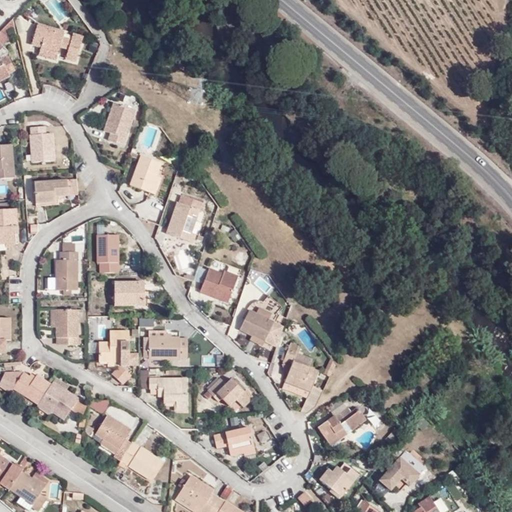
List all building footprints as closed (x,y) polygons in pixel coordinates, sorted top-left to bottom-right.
[(48,7),(64,18),(69,11),(54,0),(48,7)] [(13,30),(11,22),(1,33),(6,38),(13,30)] [(41,46),(40,49),(59,54),(60,46),(69,48),(66,59),(76,62),(83,37),(73,34),(71,40),(63,37),(64,32),(38,24),(32,44),(41,46)] [(6,38),(1,33),(0,33),(0,44),(3,47),(10,41),(6,38)] [(7,55),(8,52),(3,47),(0,44),(0,73),(7,70),(9,73),(15,69),(7,55)] [(38,56),(57,61),(59,54),(40,49),(38,56)] [(0,80),(11,76),(9,73),(7,70),(0,73),(0,80)] [(130,97),(135,102),(139,97),(137,94),(134,93),(130,97)] [(111,134),(109,141),(123,146),(135,110),(116,104),(111,120),(108,119),(105,132),(111,134)] [(45,127),(30,128),(33,163),(54,162),(53,134),(46,134),(45,127)] [(0,179),(14,178),(11,145),(0,145),(0,179)] [(142,156),(131,186),(150,193),(156,176),(161,163),(142,156)] [(155,195),(161,178),(156,176),(150,193),(155,195)] [(67,180),(35,183),(37,203),(55,202),(55,200),(59,199),(60,196),(68,196),(67,185),(67,180)] [(199,211),(202,211),(204,204),(182,196),(179,203),(178,202),(167,234),(192,243),(195,234),(191,233),(199,211)] [(0,239),(5,240),(5,244),(15,244),(15,235),(18,235),(16,209),(0,210),(0,239)] [(101,263),(101,273),(119,273),(118,235),(98,235),(98,263),(101,263)] [(60,260),(57,260),(57,278),(56,290),(76,291),(77,246),(67,246),(67,252),(61,252),(60,260)] [(209,269),(201,291),(214,297),(216,294),(229,300),(239,277),(225,271),(223,274),(209,269)] [(144,283),(115,283),(115,302),(132,302),(132,305),(144,305),(144,283)] [(214,297),(228,303),(229,300),(216,294),(214,297)] [(269,296),(263,303),(275,314),(281,308),(269,296)] [(271,315),(259,308),(257,314),(269,320),(271,315)] [(249,310),(240,329),(253,335),(265,341),(274,322),(269,320),(257,314),(249,310)] [(78,314),(78,311),(55,311),(56,328),(56,338),(58,338),(69,338),(69,343),(69,346),(78,345),(78,323),(78,314)] [(78,311),(78,314),(78,323),(87,323),(87,317),(87,311),(78,311)] [(0,340),(10,341),(10,319),(0,318),(0,340)] [(307,351),(317,345),(307,326),(297,331),(307,351)] [(108,362),(121,361),(122,366),(129,366),(129,353),(125,353),(122,353),(121,347),(126,347),(129,348),(129,331),(109,331),(109,343),(99,343),(99,362),(108,362)] [(250,341),(263,346),(265,341),(253,335),(250,341)] [(188,357),(188,338),(172,338),(149,338),(150,359),(179,359),(179,357),(188,357)] [(318,371),(309,368),(293,362),(296,354),(299,347),(291,344),(284,362),(285,362),(292,365),(289,373),(286,382),(310,392),(318,371)] [(312,361),(296,354),(293,362),(309,368),(312,361)] [(322,374),(329,377),(335,366),(330,359),(322,374)] [(287,373),(289,373),(292,365),(285,362),(282,363),(287,373)] [(13,374),(20,378),(24,373),(22,372),(5,373),(0,382),(0,384),(8,390),(10,386),(6,384),(13,374)] [(37,376),(34,380),(24,373),(20,378),(13,374),(6,384),(10,386),(38,406),(51,385),(37,376)] [(141,379),(141,389),(149,389),(149,379),(141,379)] [(187,411),(187,379),(149,379),(149,389),(158,389),(158,396),(164,396),(164,401),(176,401),(176,411),(187,411)] [(218,401),(222,398),(229,406),(237,399),(240,403),(247,396),(232,380),(227,384),(221,379),(208,391),(209,392),(205,395),(208,399),(212,395),(218,401)] [(66,391),(53,382),(51,385),(63,394),(66,391)] [(66,391),(63,394),(51,385),(38,406),(50,414),(52,411),(64,420),(71,410),(78,400),(66,391)] [(105,414),(110,402),(98,396),(93,409),(105,414)] [(82,417),(86,405),(78,400),(71,410),(82,417)] [(342,400),(329,409),(335,417),(348,408),(342,400)] [(335,417),(318,428),(330,444),(339,438),(340,440),(348,435),(365,422),(356,410),(352,413),(348,408),(335,417)] [(116,454),(114,457),(121,462),(132,445),(125,440),(131,430),(107,416),(95,434),(103,440),(119,450),(116,454)] [(256,453),(250,428),(215,436),(217,448),(229,445),(232,456),(245,453),(245,456),(256,453)] [(103,440),(101,444),(116,454),(119,450),(103,440)] [(132,445),(121,462),(119,466),(124,469),(127,465),(151,481),(162,464),(153,458),(154,456),(134,443),(132,445)] [(9,490),(11,489),(22,472),(0,456),(0,454),(1,452),(0,450),(0,478),(3,480),(0,483),(9,490)] [(396,487),(403,479),(409,485),(411,486),(421,474),(401,457),(381,481),(393,491),(396,487)] [(329,470),(320,481),(341,497),(359,475),(352,469),(347,475),(338,468),(333,473),(329,470)] [(40,495),(45,488),(33,479),(22,472),(11,489),(33,505),(33,507),(40,511),(47,500),(40,495)] [(37,474),(33,479),(45,488),(49,483),(37,474)] [(204,511),(202,511),(210,511),(220,499),(212,494),(214,491),(191,476),(176,499),(194,511),(197,507),(204,511)] [(396,487),(402,493),(409,485),(403,479),(396,487)] [(228,498),(232,492),(227,488),(222,494),(228,498)] [(306,493),(300,499),(305,506),(312,500),(306,493)] [(440,511),(431,497),(420,505),(421,508),(414,511),(440,511)] [(240,511),(220,499),(210,511),(240,511)] [(365,499),(357,511),(365,511),(369,507),(370,505),(365,499)]
